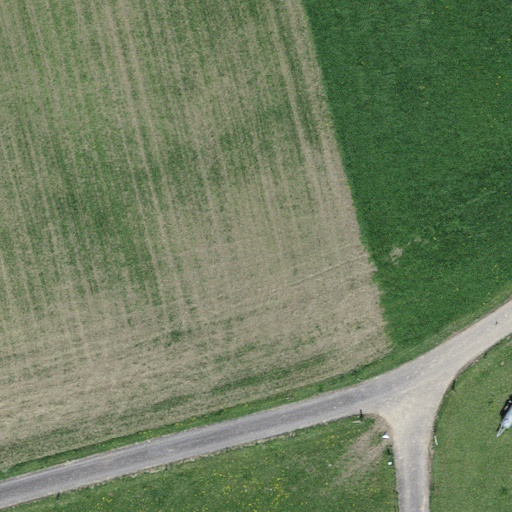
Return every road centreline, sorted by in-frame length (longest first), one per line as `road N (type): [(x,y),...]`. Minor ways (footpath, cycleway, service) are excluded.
road 1 (unclassified): [(0,497),(408,386),(511,314)]
road 2 (track): [(410,511),(408,386)]
